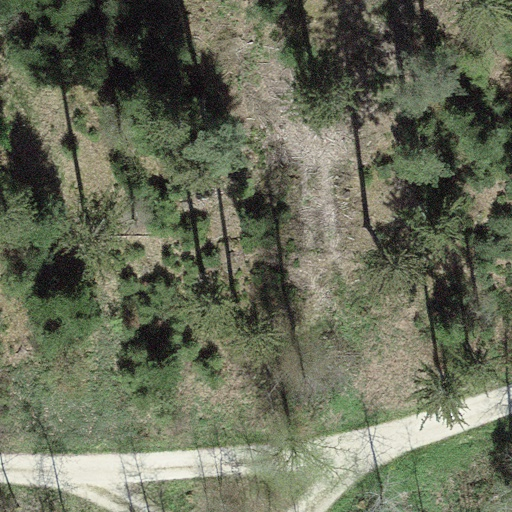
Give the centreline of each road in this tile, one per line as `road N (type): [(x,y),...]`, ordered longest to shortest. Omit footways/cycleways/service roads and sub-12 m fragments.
road 1 (track): [(0,467),(369,449)]
road 2 (track): [(369,449),(511,396)]
